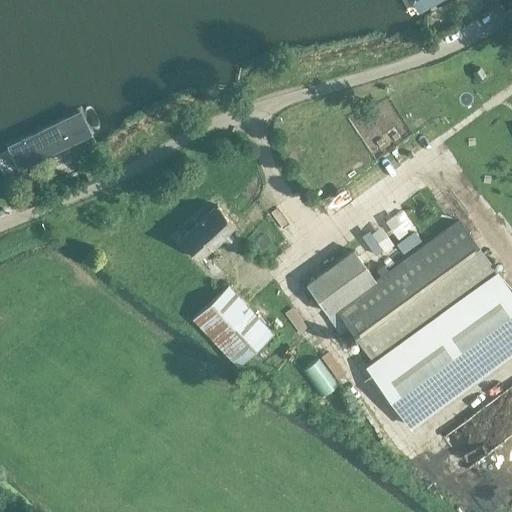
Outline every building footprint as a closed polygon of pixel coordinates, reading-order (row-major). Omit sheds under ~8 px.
[(403,0),(411,15),(437,0),(403,0)] [(81,110),(7,146),(20,171),(93,135),(81,110)] [(226,232),(233,225),(215,206),(181,238),(199,257),(221,237),(228,243),(233,238),(226,232)] [(336,309),(374,360),(367,366),(410,424),(511,349),(511,292),(459,219),(367,286),(352,297),(336,309)] [(328,313),(371,282),(350,252),(307,283),(328,313)] [(273,333),(228,286),(193,320),(238,366),(273,333)] [(314,350),(294,365),(324,404),(343,389),(314,350)]
